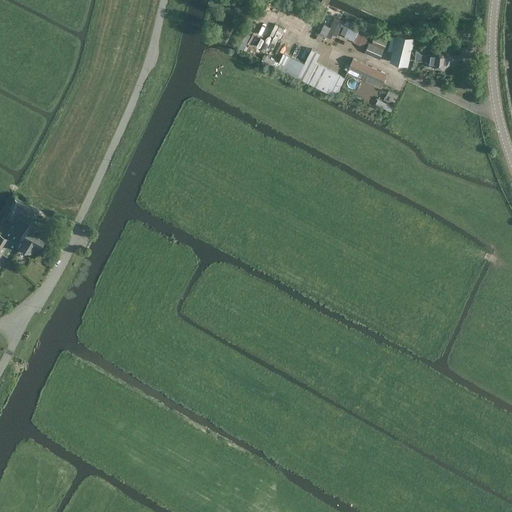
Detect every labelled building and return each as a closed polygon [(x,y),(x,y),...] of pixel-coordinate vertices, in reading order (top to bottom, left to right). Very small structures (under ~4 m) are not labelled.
[(335,15),(326,33),(331,36),(340,18),(335,15)] [(353,42),(364,48),(369,36),(359,31),(361,27),(346,21),(340,35),(353,41),(353,42)] [(369,36),(371,37),(374,32),(361,26),(361,27),(359,31),(369,36)] [(410,60),(412,48),(415,38),(397,33),(390,61),(408,65),(410,60)] [(364,52),(367,54),(379,59),(383,49),(384,49),(387,40),(375,34),(371,43),(369,42),(364,52)] [(262,61),(338,94),(346,75),(317,62),(321,51),(312,47),(306,61),(284,52),(280,60),(265,54),(262,61)] [(416,49),(412,48),(410,60),(429,61),(435,68),(435,69),(443,69),(450,64),(450,56),(445,50),(437,49),(430,54),(422,53),(416,49)] [(348,68),(349,68),(382,84),(386,74),(353,58),(348,68)] [(393,107),(378,99),(377,99),(375,103),(391,111),(393,107)] [(37,248),(46,233),(40,230),(46,221),(35,215),(39,207),(14,196),(10,204),(12,205),(0,224),(20,237),(15,245),(18,246),(19,245),(19,246),(18,248),(18,249),(25,253),(26,253),(28,251),(30,253),(34,246),(37,248)] [(18,246),(15,245),(20,237),(0,224),(0,255),(1,253),(11,259),(18,246)]
